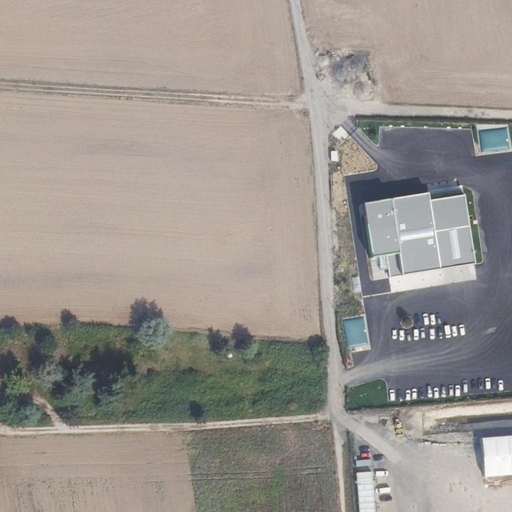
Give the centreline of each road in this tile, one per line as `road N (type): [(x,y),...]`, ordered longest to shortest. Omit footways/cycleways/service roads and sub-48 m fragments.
road 1 (track): [(0,89),(316,108)]
road 2 (unknown): [(347,218),(367,272),(382,284),(414,287),(463,259),(497,204)]
road 3 (unclassified): [(316,108),(330,337)]
road 4 (unknown): [(511,356),(469,382),(395,387),(371,375),(357,323)]
road 5 (unclassified): [(316,108),(511,112)]
